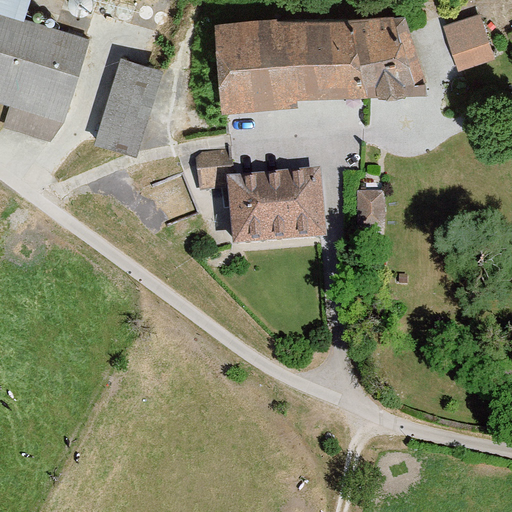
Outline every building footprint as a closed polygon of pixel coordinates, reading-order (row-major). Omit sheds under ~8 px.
[(23,0),(0,0),(0,105),(68,127),(93,43),(19,18),(23,0)] [(59,9),(64,11),(70,11),(76,9),(80,4),(81,0),(52,0),(55,5),(59,9)] [(98,10),(100,7),(100,4),(99,0),(84,0),(83,2),(83,5),(84,9),(86,11),(89,13),(92,13),(96,12),(98,10)] [(401,0),(314,0),(200,9),(208,111),(282,105),(281,95),(409,84),(401,0)] [(117,16),(119,13),(119,9),(118,6),(116,3),(113,2),(110,2),(106,3),(104,5),(102,8),(102,11),(103,14),(105,17),(108,19),(111,19),(115,18),(117,16)] [(466,9),(432,20),(447,67),(481,55),(466,9)] [(158,67),(117,55),(90,143),(132,155),(158,67)] [(229,158),(189,162),(193,191),(214,188),(219,251),(314,243),(308,174),(231,180),(229,158)] [(349,231),(381,230),(379,181),(348,182),(349,231)]
